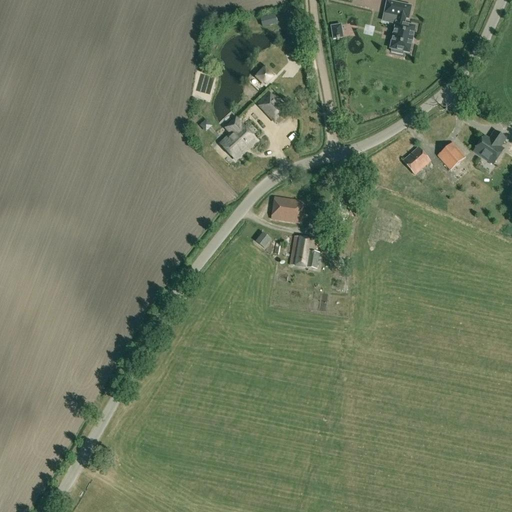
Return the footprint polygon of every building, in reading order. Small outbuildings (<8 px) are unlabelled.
[(387,2),(385,14),(398,17),(397,24),(396,24),(391,49),(390,49),(390,50),(392,50),(391,53),(403,55),(403,52),(409,54),(409,53),(415,28),(414,27),(414,28),(404,25),(405,18),(408,19),(411,7),(387,2)] [(269,27),(267,17),(260,19),(263,29),(269,27)] [(340,41),(339,39),(343,38),(341,25),(331,27),(333,40),(337,39),(337,41),(340,41)] [(255,84),(262,91),(270,82),(263,76),(255,84)] [(279,124),(288,115),(270,97),(261,105),(279,124)] [(236,160),(256,141),(242,126),(221,145),(236,160)] [(483,156),(495,163),(504,150),(500,148),(505,140),(494,131),(488,140),(484,137),(474,152),(482,158),(483,156)] [(450,168),(467,154),(454,138),(437,152),(450,168)] [(415,176),(430,162),(418,148),(402,162),(415,176)] [(271,220),(300,224),(303,203),(274,198),(271,220)] [(264,248),(270,240),(263,234),(256,243),(264,248)] [(316,270),(319,254),(315,254),(317,241),(295,237),(290,266),(316,270)]
